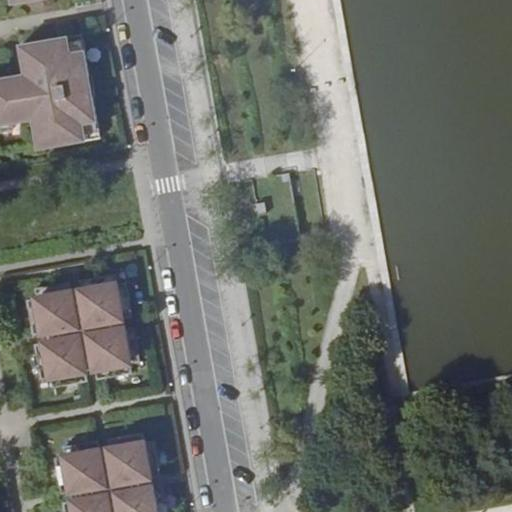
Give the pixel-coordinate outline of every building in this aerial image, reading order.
[(26,76),(0,80),(0,126),(11,125),(34,120),(39,150),(101,139),(93,93),(86,95),(84,82),(91,81),(83,35),(20,46),(26,76)] [(91,81),(84,82),(86,95),(93,93),(91,81)] [(11,125),(0,126),(0,135),(13,133),(11,125)] [(98,379),(132,372),(130,363),(140,360),(134,327),(123,328),(121,318),(132,317),(126,282),(116,284),(114,274),(80,280),(82,291),(72,292),(70,282),(36,288),(37,298),(28,299),(34,334),(44,332),(46,342),(36,344),(42,378),(51,376),(53,386),(88,380),(86,369),(95,368),(98,379)] [(167,511),(163,487),(152,489),(150,479),(161,477),(155,443),(145,445),(143,435),(109,441),(111,452),(101,454),(99,443),(65,449),(66,459),(56,461),(63,495),(73,493),(75,503),(64,505),(65,511),(167,511)]
